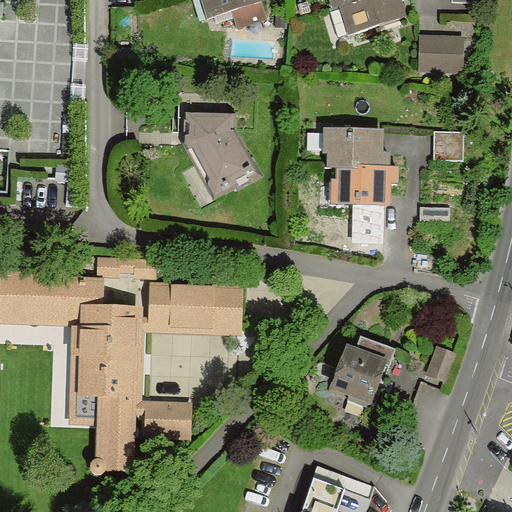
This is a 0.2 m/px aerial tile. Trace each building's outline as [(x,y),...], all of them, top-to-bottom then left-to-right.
[(201,0),(208,19),(263,0),(201,0)] [(327,0),(331,10),(337,8),(360,0),(327,0)] [(360,0),(337,8),(347,37),(404,18),(397,0),(360,0)] [(463,36),(420,35),(419,70),(462,71),(463,36)] [(240,188),(260,178),(233,129),(233,113),(232,113),(232,95),(180,93),(179,118),(185,119),(185,143),(215,197),(238,184),(240,188)] [(339,167),(389,167),(389,152),(380,151),(381,129),(322,128),(322,153),(328,153),(328,167),(339,167)] [(465,133),(434,133),(434,162),(465,162),(465,133)] [(398,167),(389,167),(339,167),(338,178),(334,178),(333,205),(390,206),(390,184),(397,184),(398,167)] [(450,210),(420,209),(419,225),(449,226),(450,210)] [(155,261),(98,259),(98,276),(118,277),(118,272),(136,272),(136,278),(155,279),(155,261)] [(106,470),(130,471),(131,436),(189,438),(190,407),(138,405),(141,331),(154,331),(230,333),(239,333),(241,291),(153,285),(151,320),(139,319),(140,309),(100,308),(100,281),(65,279),(66,274),(2,272),(0,321),(74,323),(72,423),(98,424),(97,461),(93,464),(91,468),(92,473),(96,476),(100,477),(104,475),(106,470)] [(358,351),(347,347),(332,389),(374,405),(393,350),(363,339),(358,351)] [(453,358),(436,352),(426,378),(443,385),(453,358)] [(368,511),(377,489),(318,467),(301,511),(368,511)]
